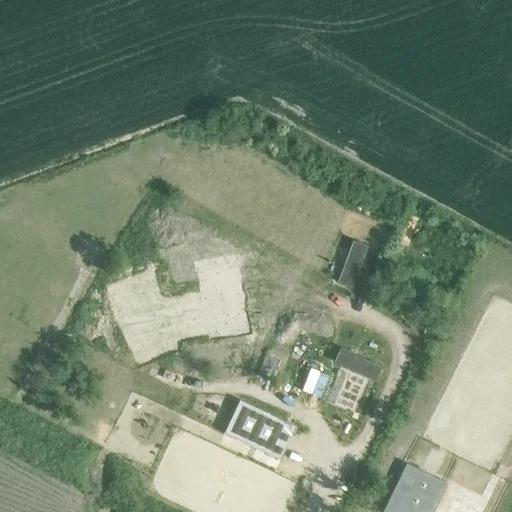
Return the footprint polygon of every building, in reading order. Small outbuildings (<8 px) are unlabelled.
[(365,241),(348,233),(329,271),(346,279),(365,241)] [(156,304),(147,283),(112,296),(124,329),(129,328),(140,356),(171,347),(168,339),(228,328),(256,325),(250,271),(220,274),(223,293),(156,304)] [(384,361),(344,344),(335,366),(375,383),(384,361)] [(223,433),(280,460),(295,426),(239,400),(223,433)] [(438,511),(452,477),(402,459),(382,511),(438,511)]
